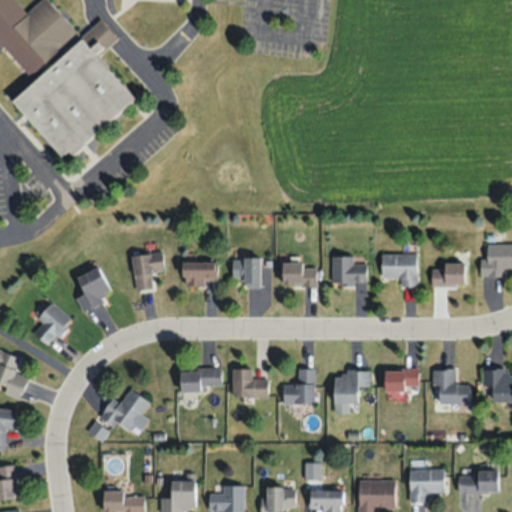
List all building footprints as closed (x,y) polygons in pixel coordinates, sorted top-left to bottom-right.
[(134,97),(96,55),(116,37),(99,18),(80,36),(47,0),(40,0),(26,13),(14,0),(0,0),(0,43),(32,79),(10,99),(61,155),(68,149),(72,154),(134,97)] [(511,266),(511,242),(482,243),(482,275),(503,275),(503,266),(511,266)] [(150,270),(163,269),(161,251),(130,254),(134,290),(152,288),(150,270)] [(416,286),(416,253),(380,253),(381,277),(400,277),(400,286),(416,286)] [(352,255),(332,255),(332,283),(365,283),(365,264),(352,264),(352,255)] [(259,257),(231,257),(231,277),(242,277),(242,287),(259,287),(259,257)] [(181,261),(181,285),(203,285),(203,280),(214,280),(214,261),(181,261)] [(282,263),(282,285),(315,285),(315,263),(282,263)] [(430,286),(464,286),(464,263),(430,263),(430,286)] [(81,311),(112,294),(96,266),(75,277),(84,292),(74,298),(81,311)] [(71,320),(51,301),(35,316),(42,322),(32,332),(46,346),(71,320)] [(27,376),(14,372),(19,357),(0,350),(0,385),(5,388),(2,394),(19,399),(27,376)] [(179,368),(179,388),(220,388),(220,368),(179,368)] [(232,396),(267,396),(267,378),(252,378),(252,368),(232,368),(232,396)] [(282,383),(282,402),(314,402),(314,368),(298,368),(298,383),(282,383)] [(417,368),(384,368),(384,392),(417,392),(417,368)] [(469,403),(469,384),(456,384),(456,369),(433,369),(433,403),(469,403)] [(493,385),(493,401),(511,401),(511,369),(482,369),(482,385),(493,385)] [(368,371),(333,371),(333,413),(348,413),(348,403),(357,403),(357,386),(368,386),(368,371)] [(110,398),(99,415),(128,433),(148,401),(129,389),(119,404),(110,398)] [(14,429),(16,409),(0,407),(0,450),(2,451),(5,428),(14,429)] [(0,499),(14,500),(14,465),(0,464),(0,499)] [(443,468),(408,468),(408,501),(425,501),(425,491),(443,491),(443,468)] [(497,472),(458,472),(458,492),(497,492),(497,472)] [(357,511),(374,511),(375,506),(394,506),(394,479),(358,479),(357,511)] [(194,480),(170,480),(170,498),(160,497),(159,510),(194,511),(194,480)] [(243,511),(244,484),(221,484),(221,492),(208,492),(207,511),(243,511)] [(295,486),(261,486),(261,511),(282,511),(282,507),(295,507),(295,486)] [(102,490),(102,511),(143,511),(143,494),(124,494),(123,489),(102,490)] [(308,511),(342,511),(342,489),(308,489),(308,511)]
